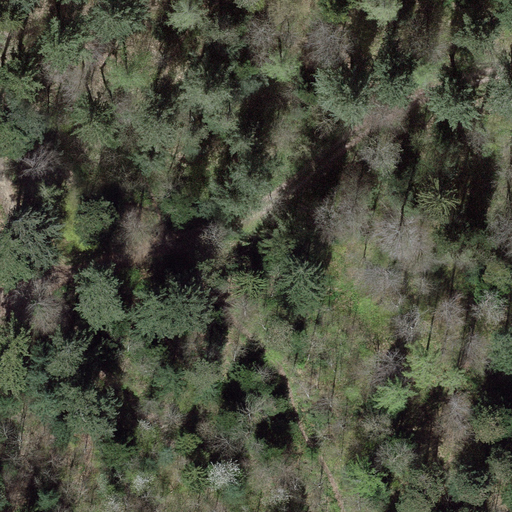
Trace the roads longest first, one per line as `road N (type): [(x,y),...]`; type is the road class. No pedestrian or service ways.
road 1 (track): [(0,301),(230,226),(388,115),(511,71)]
road 2 (track): [(511,360),(381,479),(361,511)]
